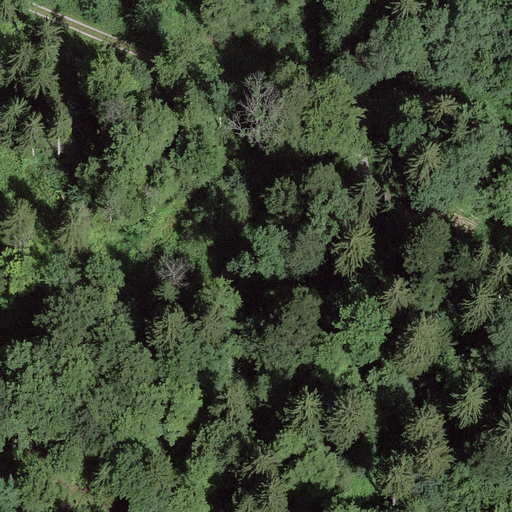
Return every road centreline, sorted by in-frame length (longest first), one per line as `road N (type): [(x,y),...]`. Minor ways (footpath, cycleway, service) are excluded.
road 1 (track): [(511,142),(433,97),(395,100),(365,118),(353,145),(360,180),(386,206),(511,271)]
road 2 (track): [(365,118),(199,78),(11,0)]
